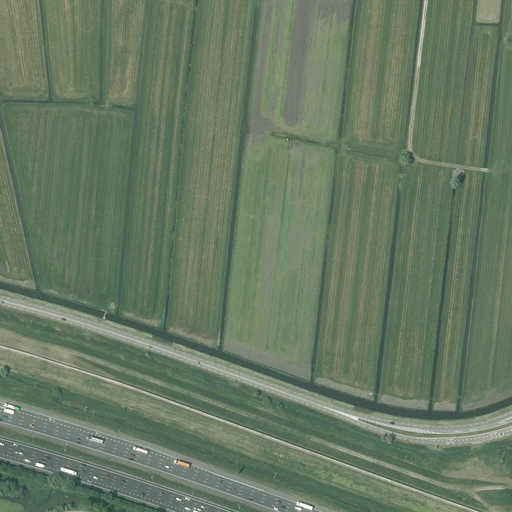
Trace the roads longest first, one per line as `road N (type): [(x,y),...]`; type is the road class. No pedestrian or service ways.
road 1 (primary): [(0,301),(317,404)]
road 2 (motorway): [(299,511),(42,426)]
road 3 (track): [(425,0),(410,150),(429,163),(488,171)]
road 4 (motorway): [(0,447),(206,511)]
road 5 (primary): [(317,404),(414,440),(511,430)]
road 6 (primary): [(510,417),(449,430),(317,404)]
